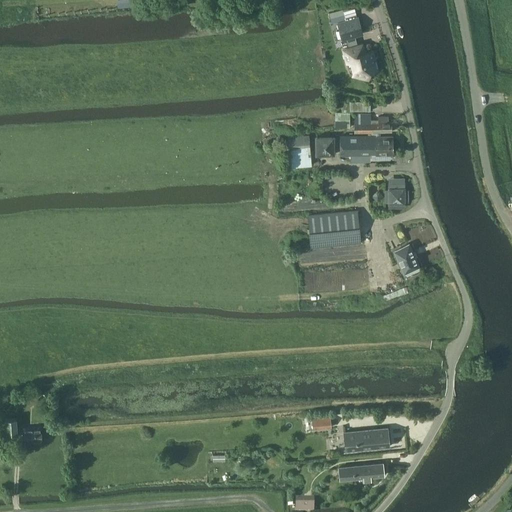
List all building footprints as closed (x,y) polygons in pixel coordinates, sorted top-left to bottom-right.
[(332,23),(336,22),(345,19),(343,9),(329,12),(332,23)] [(357,18),(338,23),(342,38),(345,37),(348,46),(342,47),(349,74),(366,78),(369,70),(377,68),(372,50),(365,52),(362,43),(354,45),(352,35),(361,33),(357,18)] [(350,111),(370,111),(370,101),(350,101),(350,111)] [(334,126),(349,126),(349,112),(334,113),(334,126)] [(372,133),(379,133),(379,131),(390,131),(390,121),(387,121),(387,116),(378,116),(378,121),(370,121),(370,113),(354,113),(354,131),(371,131),(372,133)] [(315,153),(335,153),(335,133),(315,133),(315,153)] [(379,133),(372,133),(372,135),(340,135),(340,154),(350,154),(350,161),(370,161),(370,154),(392,154),(392,135),(379,135),(379,133)] [(289,150),(309,148),(308,134),(287,136),(289,150)] [(404,183),(388,183),(388,206),(404,206),(404,183)] [(311,247),(360,242),(356,209),(308,214),(311,247)] [(408,242),(393,249),(404,271),(419,265),(408,242)] [(25,400),(30,406),(39,398),(34,392),(25,400)] [(311,418),(313,429),(331,427),(330,416),(311,418)] [(16,431),(15,422),(15,418),(5,419),(5,432),(16,431)] [(24,441),(40,440),(39,427),(23,427),(24,441)] [(346,450),(389,445),(388,428),(344,432),(346,450)] [(371,476),(384,474),(383,462),(339,466),(340,479),(364,476),(364,480),(371,480),(371,476)] [(313,499),(296,499),(296,511),(313,511),(313,499)]
